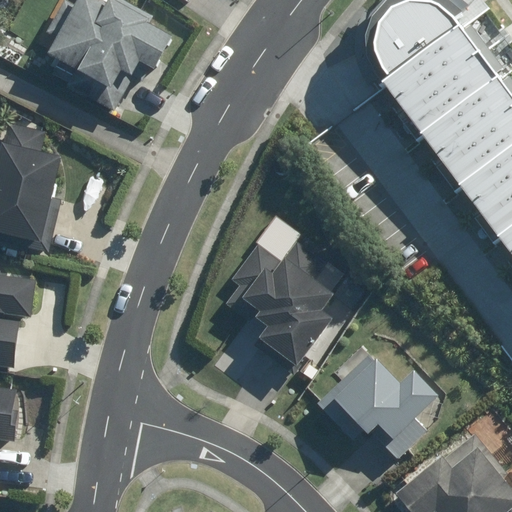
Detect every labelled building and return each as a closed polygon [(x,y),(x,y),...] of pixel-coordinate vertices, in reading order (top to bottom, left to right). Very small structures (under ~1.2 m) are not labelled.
[(56,0),(32,43),(49,53),(44,61),(69,76),(65,83),(115,113),(142,66),(153,73),(172,41),(148,27),(155,16),(127,0),(56,0)] [(8,145),(0,143),(0,144),(0,247),(51,258),(63,201),(54,199),(62,158),(44,154),(48,134),(12,126),(8,145)] [(303,235),(276,216),(232,278),(240,283),(224,305),(247,321),(252,314),(266,324),(257,337),(298,367),(331,319),(321,312),(332,295),(317,285),(329,268),(297,245),(303,235)] [(0,370),(13,373),(23,314),(33,316),(40,275),(0,268),(0,370)] [(330,393),(336,400),(368,435),(379,426),(393,440),(386,447),(398,460),(427,433),(414,418),(437,397),(414,371),(400,383),(373,354),(330,393)] [(22,392),(0,389),(0,437),(16,440),(22,392)] [(447,459),(441,453),(396,495),(411,511),(511,511),(511,475),(474,434),(447,459)]
